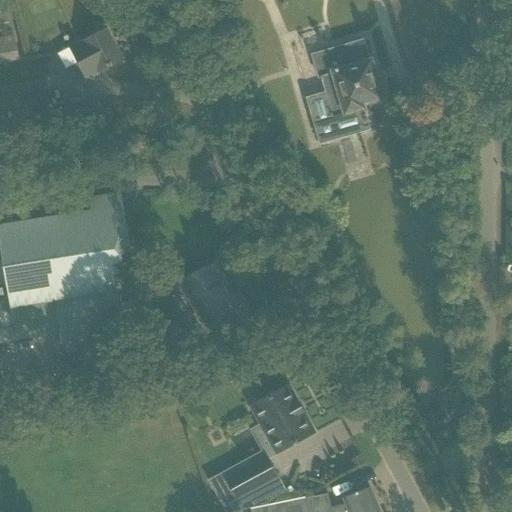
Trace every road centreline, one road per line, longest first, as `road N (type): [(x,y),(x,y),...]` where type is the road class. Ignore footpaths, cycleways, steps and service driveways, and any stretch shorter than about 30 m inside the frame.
road 1 (unclassified): [(417,511),(153,0)]
road 2 (unclassified): [(485,511),(484,0)]
